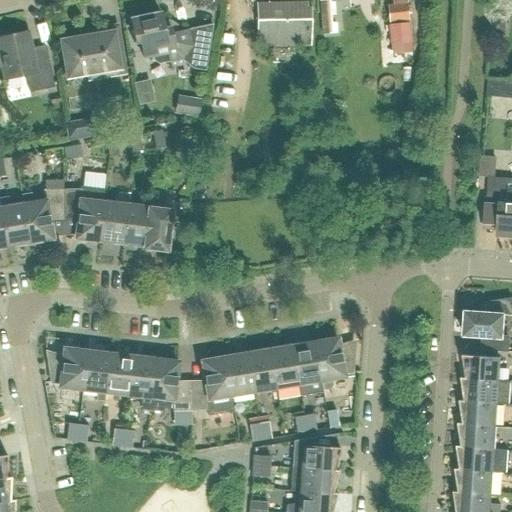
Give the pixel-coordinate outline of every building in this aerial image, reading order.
[(349,0),(345,0),(336,1),(337,24),(351,23),(349,0)] [(412,52),(406,0),(398,0),(391,1),(392,5),(386,5),(391,54),(412,52)] [(310,2),(256,4),(258,47),(312,46),(310,2)] [(170,62),(182,59),(193,68),(205,70),(212,26),(177,33),(176,25),(170,22),(162,23),(160,13),(158,13),(155,13),(153,13),(150,14),(147,15),(145,16),(130,19),(135,42),(133,43),(134,44),(140,42),(144,60),(145,59),(150,53),(156,57),(154,60),(159,63),(169,61),(171,71),(172,71),(170,62)] [(507,19),(491,18),(490,33),(506,34),(507,19)] [(61,42),(67,77),(87,74),(88,80),(125,74),(117,26),(91,30),(92,37),(61,42)] [(0,69),(2,69),(5,80),(21,77),(26,80),(29,93),(54,87),(47,55),(36,58),(32,55),(27,32),(0,37),(0,69)] [(511,98),(511,81),(498,80),(499,70),(489,69),(486,95),(511,98)] [(179,101),(180,115),(198,114),(198,100),(179,101)] [(162,131),(152,133),(155,149),(165,148),(162,131)] [(141,152),(138,135),(129,137),(131,154),(141,152)] [(115,139),(105,141),(108,158),(118,156),(115,139)] [(64,147),(64,148),(66,160),(82,157),(79,144),(64,147)] [(86,184),(107,186),(108,173),(87,171),(86,184)] [(511,179),(489,178),(485,225),(498,226),(497,237),(511,237),(511,179)] [(22,205),(29,241),(34,240),(35,242),(52,237),(49,218),(63,218),(62,192),(62,180),(45,180),(46,192),(45,192),(45,201),(34,203),(32,191),(22,193),(24,205),(22,205)] [(93,238),(98,240),(103,203),(102,203),(103,188),(80,186),(80,191),(62,192),(63,218),(77,217),(75,236),(93,241),(93,238)] [(12,246),(29,241),(22,205),(10,207),(8,197),(0,198),(0,208),(0,209),(6,245),(11,243),(12,246)] [(148,208),(144,245),(154,247),(154,250),(167,252),(172,202),(164,201),(163,210),(148,208)] [(125,205),(103,203),(98,240),(115,244),(116,241),(121,242),(125,205)] [(138,244),(144,245),(148,208),(125,205),(121,242),(138,246),(138,244)] [(267,251),(268,258),(280,257),(279,250),(267,251)] [(466,320),(464,336),(481,337),(480,351),(509,353),(510,337),(503,337),(505,316),(511,316),(511,307),(511,300),(483,305),(483,306),(482,313),(468,312),(468,320),(466,320)] [(330,340),(314,344),(322,388),(323,388),(329,387),(332,384),(332,379),(344,377),(343,373),(350,372),(351,372),(353,352),(352,352),(340,353),(338,340),(331,342),(330,340)] [(322,388),(314,344),(308,346),(307,344),(292,348),(298,385),(299,385),(301,395),(323,392),(323,388),(322,388)] [(298,385),(292,348),(286,350),(285,347),(270,352),(276,389),(298,385)] [(59,388),(82,390),(86,354),(71,350),(70,352),(63,351),(62,364),(50,363),(49,363),(51,382),(53,382),(59,383),(59,388)] [(262,351),(247,356),(253,392),(276,389),(270,352),(263,354),(262,351)] [(103,402),(104,402),(109,356),(93,352),(93,355),(86,354),(82,390),(96,392),(95,401),(103,402)] [(115,358),(109,356),(104,402),(105,393),(128,396),(132,359),(116,355),(115,358)] [(231,396),(253,392),(247,356),(241,358),(240,355),(225,360),(231,396)] [(466,379),(499,382),(501,358),(463,356),(466,379)] [(143,409),(149,410),(154,362),(139,358),(138,360),(132,359),(128,396),(140,397),(143,409)] [(190,383),(191,409),(208,409),(208,400),(231,396),(225,360),(218,362),(218,359),(201,364),(205,383),(190,383)] [(161,363),(154,362),(149,410),(160,411),(164,408),(173,409),(173,410),(191,409),(190,383),(176,383),(178,365),(161,360),(161,363)] [(511,382),(499,382),(466,379),(461,378),(465,401),(465,402),(498,404),(510,405),(511,382)] [(496,427),(498,404),(465,402),(465,401),(460,401),(463,424),(463,425),(496,427)] [(329,429),(339,427),(336,410),(326,412),(329,429)] [(313,414),(303,416),(306,432),(316,431),(313,414)] [(296,434),(306,432),(303,416),(293,417),(296,434)] [(261,440),(271,438),(268,422),(258,424),(261,440)] [(66,440),(76,442),(78,425),(68,424),(66,440)] [(251,442),(261,440),(258,424),(249,425),(251,442)] [(495,449),(496,427),(463,425),(463,424),(458,424),(462,447),(495,450),(495,449)] [(88,426),(78,425),(76,442),(86,443),(88,426)] [(111,446),(121,447),(123,430),(113,429),(111,446)] [(133,431),(123,430),(121,447),(131,448),(133,431)] [(333,471),(340,448),(336,448),(337,434),(293,441),(293,442),(291,469),(333,471)] [(457,447),(460,470),(493,473),(493,471),(508,472),(509,450),(495,449),(495,450),(462,447),(457,447)] [(253,456),(252,466),(269,467),(270,457),(253,456)] [(269,477),(269,467),(252,466),(251,476),(269,477)] [(290,492),(299,492),(332,494),(332,493),(338,471),(333,471),(291,469),(290,492)] [(492,495),(493,473),(460,470),(455,469),(459,492),(459,493),(492,495)] [(10,478),(6,479),(0,480),(0,503),(10,502),(10,501),(10,478)] [(331,511),(337,494),(332,493),(332,494),(299,492),(297,511),(331,511)] [(491,504),(492,495),(459,493),(459,492),(454,492),(456,511),(501,511),(502,504),(491,504)] [(0,511),(13,511),(14,500),(10,501),(10,502),(0,503),(0,511)] [(250,501),(249,511),(254,511),(266,511),(267,503),(250,501)]
